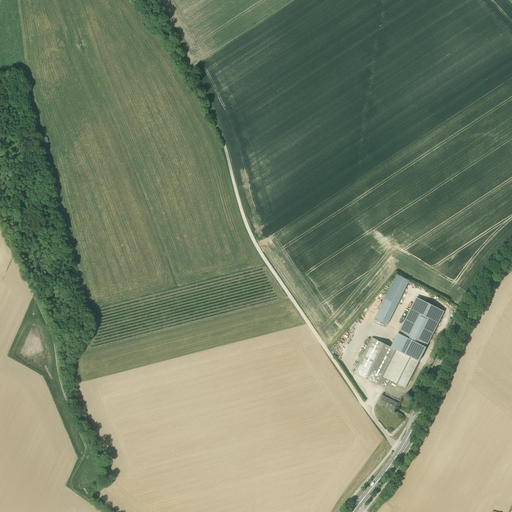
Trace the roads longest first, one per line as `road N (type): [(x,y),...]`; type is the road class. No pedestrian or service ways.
road 1 (track): [(140,0),(217,130),(254,243),(398,452)]
road 2 (secondary): [(353,511),(404,443),(474,303),(511,252)]
road 3 (track): [(0,226),(54,340),(56,374),(86,449),(70,483),(85,499)]
